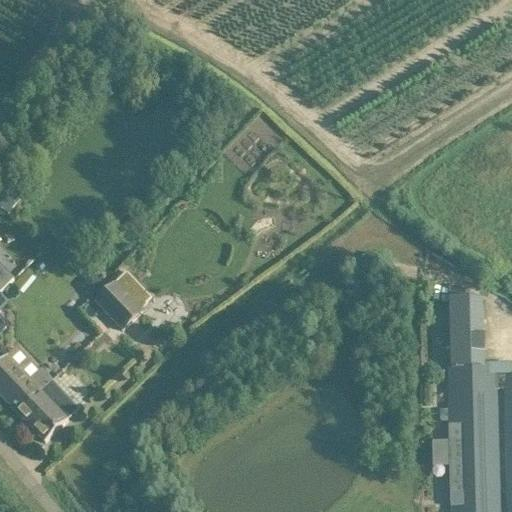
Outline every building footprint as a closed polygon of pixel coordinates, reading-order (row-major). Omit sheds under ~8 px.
[(13,192),(3,203),(12,211),(22,201),(13,192)] [(0,292),(13,280),(0,266),(0,292)] [(144,314),(143,313),(136,306),(148,294),(127,273),(115,285),(94,305),(123,335),(144,314)] [(93,276),(81,287),(92,298),(104,287),(93,276)] [(459,286),(459,296),(482,298),(482,288),(459,286)] [(511,511),(511,375),(485,376),(484,321),(483,306),(483,299),(463,300),(450,301),(450,307),(451,321),(452,377),(448,377),(452,511),(511,511)] [(30,381),(18,369),(8,359),(0,366),(0,396),(18,415),(53,382),(42,370),(40,372),(30,381)] [(46,445),(81,412),(53,382),(18,415),(46,445)] [(396,437),(382,437),(382,453),(396,453),(396,437)]
